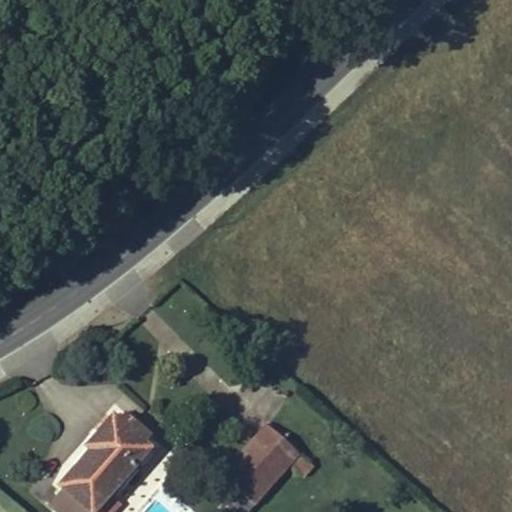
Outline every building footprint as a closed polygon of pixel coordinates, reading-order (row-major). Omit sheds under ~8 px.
[(98,437),(112,422),(105,417),(92,431),(98,437)] [(109,497),(147,454),(112,422),(98,437),(102,441),(89,454),(58,490),(83,511),(111,511),(118,505),(109,497)] [(304,464),(264,428),(252,441),(256,445),(240,463),(266,486),(286,464),(295,472),(304,464)] [(89,454),(102,441),(98,437),(85,450),(89,454)] [(240,463),(256,445),(252,441),(235,459),(240,463)] [(257,496),(232,472),(240,463),(235,459),(220,475),(250,503),(257,496)] [(266,486),(240,463),(232,472),(257,496),(266,486)] [(223,511),(242,511),(249,506),(236,494),(222,510),(223,511)]
